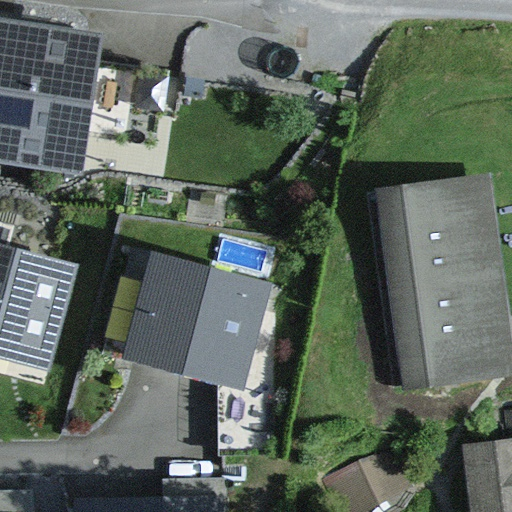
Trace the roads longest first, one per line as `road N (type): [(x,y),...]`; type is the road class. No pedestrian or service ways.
road 1 (residential): [(276,7),(511,20)]
road 2 (residential): [(46,0),(167,10),(276,7)]
